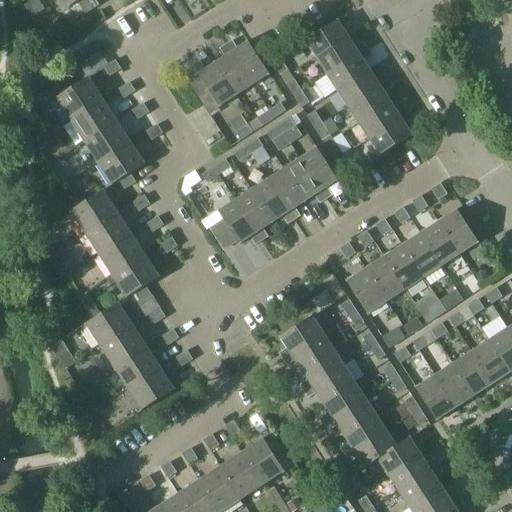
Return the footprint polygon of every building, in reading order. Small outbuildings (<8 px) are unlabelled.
[(64,0),(70,9),(84,0),(64,0)] [(346,17),(305,44),(316,60),(348,40),(342,30),(350,24),(346,17)] [(348,40),(316,60),(327,76),(367,50),(363,44),(354,49),(348,40)] [(237,52),(231,43),(225,46),(251,87),(268,76),(248,45),(237,52)] [(218,51),(224,60),(215,66),(235,98),(251,87),(225,46),(218,51)] [(371,57),(367,50),(327,76),(337,93),(369,72),(363,62),(371,57)] [(280,59),(272,64),(280,76),(288,71),(280,59)] [(121,71),(115,61),(104,69),(110,78),(121,71)] [(199,63),(192,68),(209,93),(219,109),(219,110),(235,98),(215,66),(205,72),(199,63)] [(375,81),(369,72),(337,93),(348,109),(388,83),(383,75),(375,81)] [(56,101),(70,123),(103,101),(88,80),(56,101)] [(286,85),(294,98),(302,93),(294,80),(286,85)] [(135,93),(129,83),(117,91),(122,101),(135,93)] [(388,83),(348,109),(358,125),(390,104),(384,94),(392,89),(388,83)] [(198,101),(209,117),(219,110),(219,109),(209,93),(198,101)] [(300,109),(309,104),(302,93),(294,98),(300,109)] [(70,123),(84,144),(116,122),(103,101),(70,123)] [(138,121),(149,114),(143,104),(132,112),(138,121)] [(280,104),(267,113),(272,121),(286,112),(280,104)] [(390,104),(358,125),(369,141),(409,115),(404,108),(396,113),(390,104)] [(314,112),(306,118),(314,131),(323,125),(314,112)] [(256,120),(261,128),(272,121),(267,113),(256,120)] [(413,121),(409,115),(369,141),(380,158),(412,137),(405,126),(413,121)] [(290,119),(278,127),(283,135),(295,127),(290,119)] [(130,143),(116,122),(84,144),(98,165),(130,143)] [(151,142),(162,135),(163,134),(157,125),(145,133),(151,142)] [(322,142),(330,136),(323,125),(314,131),(322,142)] [(235,133),(241,142),(253,134),(247,126),(235,133)] [(266,134),(271,143),(283,135),(278,127),(266,134)] [(263,148),(258,140),(246,148),(251,156),(263,148)] [(98,165),(112,186),(119,182),(124,191),(136,184),(130,174),(144,165),(130,143),(98,165)] [(335,145),(327,150),(335,163),(344,157),(335,145)] [(234,155),(239,163),(251,156),(246,148),(234,155)] [(317,150),(300,161),(326,201),(332,197),(327,189),(337,182),(317,150)] [(342,174),(350,168),(344,157),(335,163),(342,174)] [(225,161),(213,168),(219,177),(231,169),(225,161)] [(314,197),(319,205),(326,201),(300,161),(284,171),(304,203),(314,197)] [(201,176),(207,184),(219,177),(213,168),(201,176)] [(294,222),(300,218),(295,209),(304,203),(284,171),(267,181),(294,222)] [(281,218),(287,227),(294,222),(267,181),(251,192),(272,224),(281,218)] [(430,190),(438,201),(447,195),(440,184),(430,190)] [(102,192),(71,213),(85,235),(116,214),(102,192)] [(251,192),(235,202),(261,243),(268,238),(263,230),(272,224),(251,192)] [(150,205),(144,196),(133,204),(139,213),(150,205)] [(421,197),(420,197),(411,203),(418,214),(428,207),(421,197)] [(218,213),(239,245),(249,239),(254,247),(261,243),(235,202),(218,213)] [(410,220),(403,209),(393,214),(400,226),(410,220)] [(478,245),(457,213),(438,225),(459,257),(478,245)] [(130,235),(116,214),(85,235),(99,256),(130,235)] [(152,234),(164,226),(158,218),(146,225),(152,234)] [(382,238),(392,231),(384,220),(375,226),(382,238)] [(438,225),(420,236),(441,269),(459,257),(438,225)] [(373,243),(366,232),(357,238),(364,249),(373,243)] [(130,235),(99,256),(112,277),(144,256),(130,235)] [(441,269),(420,236),(402,248),(423,280),(441,269)] [(177,248),(172,239),(160,246),(166,255),(177,248)] [(346,261),(355,255),(356,255),(348,244),(339,250),(346,261)] [(402,248),(384,260),(404,292),(423,280),(402,248)] [(112,277),(127,298),(134,293),(139,304),(151,296),(145,286),(158,278),(144,256),(112,277)] [(384,260),(366,271),(386,304),(404,292),(384,260)] [(346,284),(367,316),(386,304),(366,271),(346,284)] [(320,283),(334,305),(345,298),(331,276),(320,283)] [(419,304),(432,323),(467,299),(460,289),(442,301),(436,292),(419,304)] [(502,298),(496,289),(485,296),(491,305),(502,298)] [(349,301),(340,306),(356,330),(365,325),(349,301)] [(484,310),(478,301),(467,308),(473,317),(484,310)] [(118,305),(86,326),(100,348),(132,327),(118,305)] [(154,325),(165,319),(159,309),(148,316),(154,325)] [(465,322),(459,313),(448,320),(454,329),(465,322)] [(312,319),(280,339),(286,349),(277,354),(281,361),(322,334),(312,319)] [(448,334),(441,324),(430,332),(436,341),(448,334)] [(132,327),(100,348),(113,369),(145,348),(132,327)] [(179,340),(173,330),(162,338),(167,347),(179,340)] [(489,342),(510,374),(511,372),(511,337),(507,330),(489,342)] [(362,339),(377,362),(385,357),(370,333),(362,339)] [(300,371),(332,350),(322,334),(281,361),(285,367),(294,362),(300,371)] [(412,344),(418,353),(430,346),(423,336),(412,344)] [(489,342),(471,353),(491,386),(510,374),(489,342)] [(145,348),(113,369),(127,390),(159,369),(145,348)] [(411,358),(405,348),(393,355),(400,364),(411,358)] [(307,381),(298,387),(302,393),(343,367),(332,350),(300,371),(307,381)] [(175,359),(181,368),(193,360),(187,351),(175,359)] [(473,397),(491,386),(471,353),(452,365),(473,397)] [(382,370),(398,394),(406,389),(391,365),(382,370)] [(452,365),(434,377),(455,409),(473,397),(452,365)] [(353,383),(343,367),(302,393),(306,399),(315,394),(321,403),(353,383)] [(141,412),(173,391),(159,369),(127,390),(141,412)] [(415,389),(436,421),(455,409),(434,377),(415,389)] [(328,413),(319,419),(323,426),(364,399),(353,383),(321,403),(328,413)] [(427,421),(412,397),(403,403),(418,426),(427,421)] [(374,415),(364,399),(323,426),(328,432),(336,426),(342,435),(374,415)] [(349,446),(340,452),(344,458),(385,431),(374,415),(342,435),(349,446)] [(239,433),(232,423),(224,428),(230,438),(239,433)] [(344,458),(348,464),(357,458),(364,469),(378,460),(396,448),(385,431),(344,458)] [(396,448),(378,460),(388,476),(420,455),(414,446),(422,440),(418,433),(396,448)] [(218,446),(211,436),(203,442),(209,452),(218,446)] [(263,441),(241,455),(262,487),(284,473),(263,441)] [(190,450),(181,455),(188,466),(196,460),(190,450)] [(241,455),(220,469),(241,501),(262,487),(241,455)] [(426,465),(420,455),(388,476),(399,493),(439,466),(435,460),(426,465)] [(169,463),(160,469),(167,479),(176,474),(169,463)] [(439,466),(399,493),(409,509),(441,488),(435,479),(444,473),(439,466)] [(220,469),(199,483),(217,511),(224,511),(241,501),(220,469)] [(344,482),(352,494),(359,489),(351,477),(344,482)] [(154,487),(148,478),(139,483),(146,493),(154,487)] [(217,511),(199,483),(178,497),(187,511),(217,511)] [(441,488),(409,509),(411,511),(440,511),(461,499),(456,492),(447,497),(441,488)] [(132,502),(125,492),(117,497),(124,507),(132,502)] [(336,496),(325,504),(330,511),(341,504),(336,496)] [(187,511),(178,497),(157,510),(157,511),(187,511)] [(365,498),(357,502),(363,511),(369,511),(373,510),(365,498)] [(465,506),(461,499),(440,511),(457,511),(465,506)]
